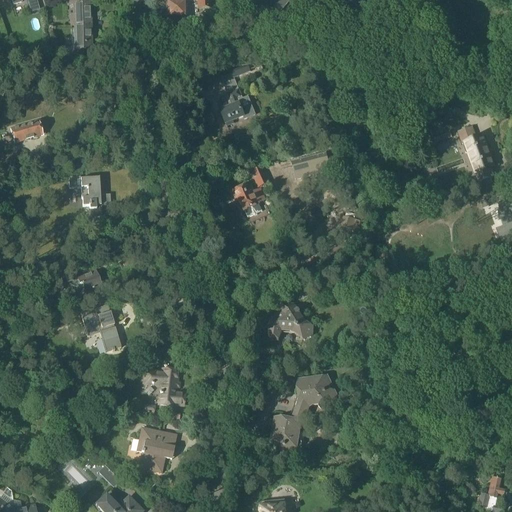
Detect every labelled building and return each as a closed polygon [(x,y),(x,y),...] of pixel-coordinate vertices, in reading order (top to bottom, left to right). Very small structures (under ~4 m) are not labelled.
[(26,0),(30,13),(39,11),(35,0),(26,0)] [(69,0),(69,4),(73,4),(74,15),(69,15),(69,27),(74,27),(90,27),(89,3),(88,3),(87,4),(87,0),(69,0)] [(209,10),(209,0),(193,0),(193,2),(197,2),(197,10),(209,10)] [(247,0),(245,3),(274,27),(294,3),(289,0),(342,0),(355,11),(364,0),(247,0)] [(166,18),(185,18),(185,3),(166,3),(166,18)] [(90,27),(74,27),(75,50),(91,50),(90,27)] [(192,43),(213,43),(213,31),(192,31),(192,43)] [(223,83),(236,78),(233,71),(220,76),(223,83)] [(242,100),(238,90),(227,95),(232,107),(220,112),(226,127),(234,124),(233,122),(243,117),(244,120),(255,116),(248,98),(242,100)] [(10,131),(14,144),(44,135),(40,122),(10,131)] [(472,128),(458,133),(460,132),(458,133),(462,142),(463,145),(466,154),(469,153),(479,182),(489,179),(486,170),(493,168),(482,138),(477,140),(477,139),(476,140),(472,128)] [(291,163),(296,180),(329,171),(324,154),(291,163)] [(259,188),(269,184),(263,168),(252,173),(259,188)] [(98,197),(97,179),(79,179),(79,180),(73,180),(74,200),(81,199),(81,207),(87,207),(88,215),(85,215),(85,219),(81,219),(81,225),(80,225),(80,231),(93,231),(93,218),(99,218),(99,206),(108,206),(108,196),(98,197)] [(253,193),(250,187),(245,190),(244,188),(232,193),(235,202),(239,200),(244,212),(248,219),(253,216),(253,217),(257,216),(257,215),(262,212),(259,205),(259,204),(264,202),(260,190),(253,193)] [(511,204),(510,200),(498,205),(506,225),(503,226),(503,227),(499,229),(503,238),(500,238),(504,248),(511,244),(511,204)] [(482,209),(489,206),(487,201),(480,203),(482,209)] [(342,217),(340,227),(352,230),(355,220),(342,217)] [(55,260),(32,268),(36,280),(59,271),(55,260)] [(100,288),(95,274),(75,281),(73,275),(59,280),(61,287),(69,284),(71,289),(79,286),(79,287),(82,287),(84,294),(100,288)] [(294,302),(294,293),(284,292),(284,301),(294,302)] [(484,321),(477,305),(466,309),(472,326),(484,321)] [(304,323),(293,307),(283,306),(281,314),(282,316),(278,320),(277,318),(268,323),(270,341),(271,341),(271,340),(270,339),(277,339),(277,341),(276,341),(277,341),(279,333),(281,331),(293,332),(305,340),(311,336),(312,328),(304,323)] [(93,310),(80,314),(87,338),(99,334),(102,333),(104,340),(101,341),(105,354),(111,352),(112,352),(114,352),(114,351),(121,349),(110,313),(97,317),(99,321),(96,322),(95,318),(93,310)] [(64,317),(58,318),(61,327),(66,326),(64,317)] [(176,394),(178,373),(162,372),(162,375),(145,373),(143,385),(160,386),(159,406),(174,407),(174,406),(183,407),(184,395),(176,394)] [(326,406),(326,405),(335,404),(337,396),(334,392),(330,391),(329,386),(331,385),(328,378),(298,382),(297,390),(299,391),(300,399),(292,423),(284,421),(283,419),(275,420),(270,449),(277,453),(278,451),(283,452),(283,457),(288,459),(295,458),(297,449),(298,449),(301,448),(302,444),(300,441),(298,441),(301,427),(308,408),(318,406),(318,408),(321,410),(325,409),(326,406)] [(171,461),(174,449),(173,449),(176,437),(141,430),(136,453),(142,455),(138,470),(161,475),(164,459),(171,461)] [(120,483),(105,467),(98,474),(113,490),(120,483)] [(503,496),(504,490),(499,489),(500,484),(501,480),(491,478),(487,496),(481,494),(478,506),(486,508),(486,510),(494,511),(501,511),(503,508),(495,506),(497,499),(498,494),(503,496)] [(118,508),(105,495),(93,506),(98,511),(138,511),(138,509),(132,503),(124,502),(118,508)] [(32,511),(32,507),(21,509),(20,503),(12,501),(9,506),(0,500),(0,511),(32,511)] [(260,503),(260,508),(260,509),(259,511),(286,511),(285,501),(260,503)]
